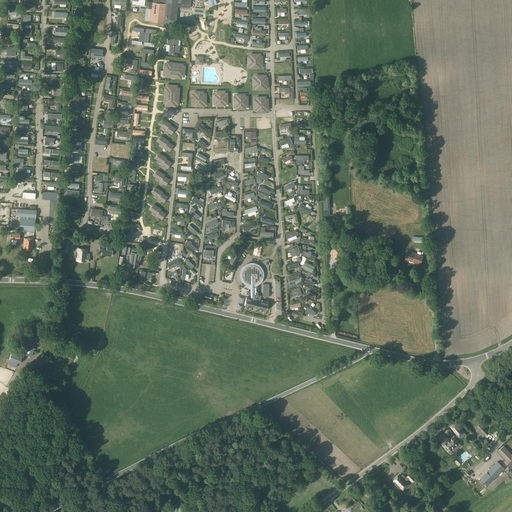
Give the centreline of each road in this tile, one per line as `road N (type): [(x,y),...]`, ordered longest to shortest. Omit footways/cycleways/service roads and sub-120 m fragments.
road 1 (unclassified): [(373,349),(141,292),(0,279)]
road 2 (unclassified): [(47,511),(373,349)]
road 3 (unclassified): [(307,511),(471,385)]
